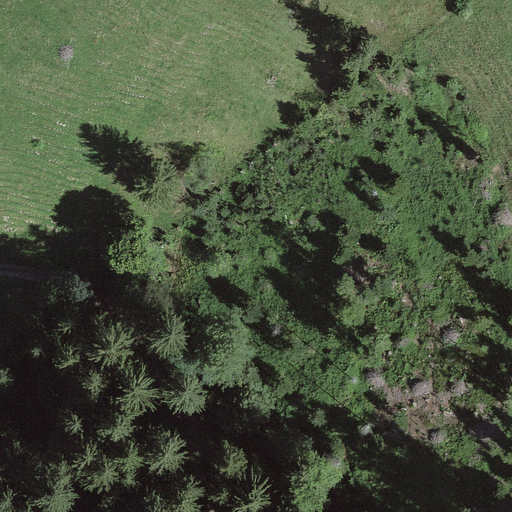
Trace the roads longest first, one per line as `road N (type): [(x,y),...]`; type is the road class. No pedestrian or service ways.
road 1 (track): [(224,511),(210,440),(131,319),(74,284),(0,269)]
road 2 (track): [(135,511),(152,425),(180,404)]
